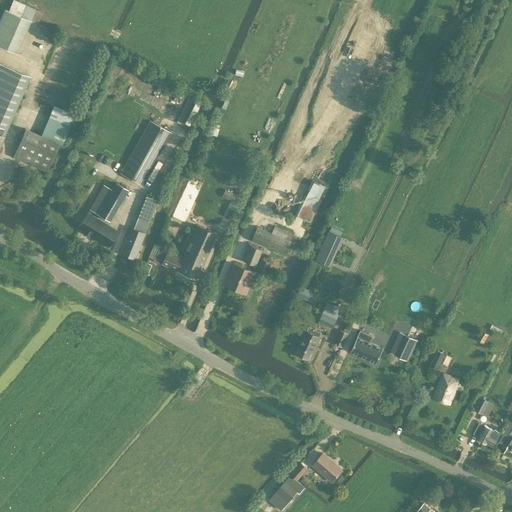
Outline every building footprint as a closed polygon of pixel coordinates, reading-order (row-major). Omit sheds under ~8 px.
[(14,0),(12,0),(8,10),(22,17),(27,6),(14,0)] [(0,46),(16,54),(31,20),(22,17),(8,10),(5,9),(0,20),(0,46)] [(0,63),(0,137),(3,139),(30,77),(0,63)] [(152,104),(154,98),(135,90),(132,96),(152,104)] [(54,106),(41,135),(25,128),(13,156),(47,170),(59,143),(71,113),(54,106)] [(141,185),(171,132),(150,121),(120,173),(141,185)] [(313,179),(297,215),(307,220),(324,184),(313,179)] [(104,185),(78,228),(108,248),(118,231),(97,217),(99,214),(109,221),(127,189),(116,183),(112,190),(104,185)] [(196,189),(186,213),(213,224),(222,200),(196,189)] [(232,201),(235,195),(225,190),(222,196),(232,201)] [(284,190),(282,196),(297,203),(299,198),(284,190)] [(146,196),(137,219),(148,223),(157,200),(146,196)] [(173,208),(169,218),(183,224),(187,214),(173,208)] [(145,233),(147,227),(138,223),(135,229),(131,227),(120,253),(134,258),(144,233),(145,233)] [(186,262),(201,268),(216,234),(196,225),(182,257),(181,258),(186,260),(186,262)] [(257,227),(251,240),(286,254),(294,234),(275,226),(272,233),(257,227)] [(343,237),(329,231),(316,260),(330,266),(343,237)] [(162,243),(156,240),(153,248),(158,250),(162,243)] [(256,266),(263,249),(250,244),(243,260),(256,266)] [(181,258),(182,257),(167,251),(166,253),(159,250),(155,260),(162,263),(176,270),(196,279),(201,268),(186,262),(186,260),(181,258)] [(266,275),(271,262),(262,258),(256,271),(266,275)] [(247,294),(256,272),(234,263),(225,285),(247,294)] [(313,302),(317,294),(302,287),(298,296),(313,302)] [(317,311),(313,319),(333,328),(339,315),(324,308),(322,313),(317,311)] [(490,329),(500,334),(502,330),(492,324),(490,329)] [(319,336),(322,332),(309,326),(307,331),(306,330),(295,353),(310,360),(320,337),(319,336)] [(342,347),(348,333),(341,330),(335,344),(342,347)] [(357,337),(351,351),(377,363),(383,349),(370,343),(373,336),(360,330),(357,337)] [(484,343),(489,334),(481,330),(476,339),(484,343)] [(405,335),(396,355),(408,361),(417,340),(405,335)] [(437,369),(445,354),(438,351),(430,366),(437,369)] [(443,373),(433,398),(450,404),(455,390),(459,379),(443,373)] [(483,414),(489,401),(480,396),(473,410),(483,414)] [(504,432),(498,442),(505,445),(510,435),(511,436),(511,422),(510,421),(504,432)] [(479,423),(473,434),(478,436),(477,438),(487,444),(487,443),(493,446),(500,433),(484,425),(484,426),(479,423)] [(323,453),(313,465),(332,481),(342,470),(323,453)] [(297,480),(307,468),(301,463),(291,475),(297,480)] [(282,510),(298,491),(286,481),(270,500),(282,510)] [(435,511),(424,502),(415,511),(435,511)]
